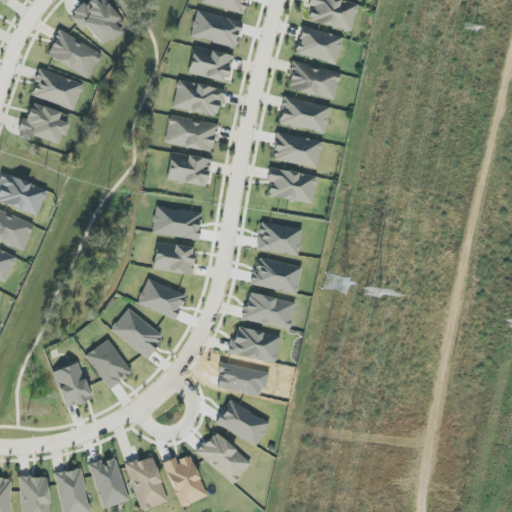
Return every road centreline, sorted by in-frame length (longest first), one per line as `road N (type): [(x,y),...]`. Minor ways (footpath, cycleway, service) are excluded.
road 1 (residential): [(279,0),(239,151),(220,289),(199,339),(174,378),(119,419),(64,442),(0,449)]
road 2 (track): [(511,63),(419,511)]
road 3 (residential): [(131,411),(164,435),(181,432),(194,407),(174,378)]
